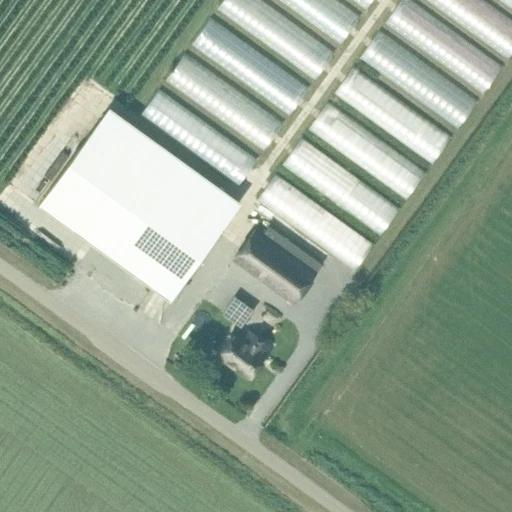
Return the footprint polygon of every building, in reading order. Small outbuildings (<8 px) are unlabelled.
[(363,0),(334,0),(357,12),(363,0)] [(403,0),(402,2),(463,40),(469,30),(461,26),(470,12),(450,0),(403,0)] [(511,0),(476,0),(511,23),(511,0)] [(225,3),(210,24),(308,92),(323,71),(242,15),(236,25),(224,17),(231,7),(225,3)] [(429,76),(477,103),(483,92),(473,86),(481,71),(389,18),(376,40),(431,72),(429,76)] [(198,35),(181,57),(278,129),(295,107),(198,35)] [(349,75),(452,137),(466,114),(363,52),(349,75)] [(258,160),(272,137),(166,76),(153,99),(258,160)] [(439,154),(338,86),(324,108),(425,175),(439,154)] [(232,213),(117,130),(100,118),(39,203),(55,215),(170,298),(232,213)] [(409,189),(389,176),(384,184),(372,176),(379,166),(313,121),(298,144),(395,210),(409,189)] [(285,159),(269,185),(372,248),(388,223),(285,159)] [(295,301),(314,273),(254,230),(234,257),(295,301)] [(244,297),(255,304),(265,287),(254,280),(244,297)] [(269,346),(249,331),(242,340),(235,335),(221,354),(249,375),(263,356),(262,355),(269,346)]
